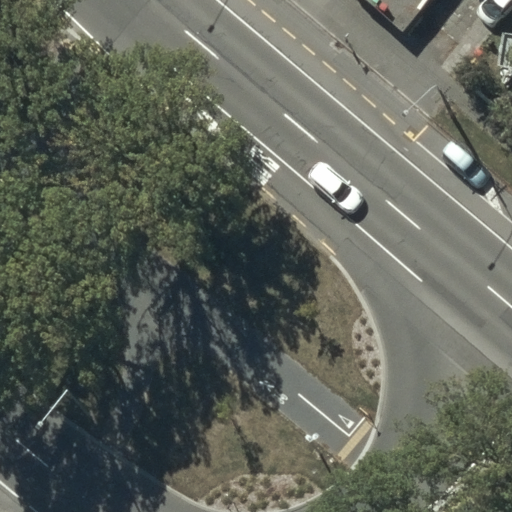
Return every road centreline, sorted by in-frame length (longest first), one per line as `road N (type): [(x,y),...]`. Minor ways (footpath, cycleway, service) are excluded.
road 1 (secondary): [(158,9),(226,133),(434,315),(449,344),(443,408),(424,446),(401,480),(361,511)]
road 2 (secondary): [(158,9),(511,308)]
